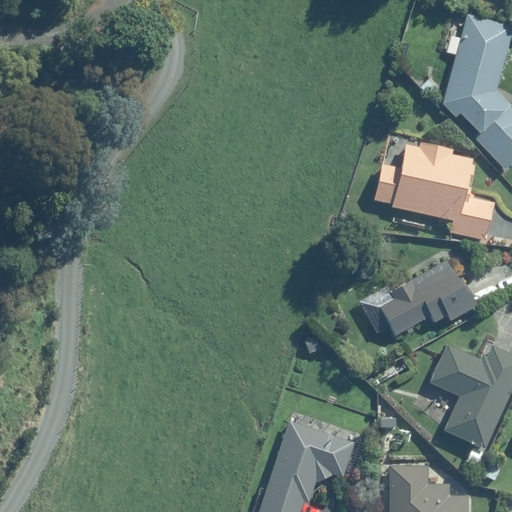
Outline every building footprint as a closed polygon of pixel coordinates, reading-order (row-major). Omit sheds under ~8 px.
[(511,31),(511,29),(467,16),(442,109),(455,122),(461,117),(480,136),(476,141),(505,174),(511,168),(511,108),(495,93),(511,31)] [(394,207),(393,211),(452,225),(449,235),(489,244),(497,207),(471,200),(480,160),(404,143),(399,169),(380,164),(372,202),(394,207)] [(451,262),(391,295),(396,303),(385,308),(400,335),(431,318),(435,324),(445,318),(449,324),(477,308),(451,262)] [(486,452),(511,390),(511,360),(492,352),(486,365),(448,349),(433,386),(461,398),(446,436),(486,452)] [(353,443),(289,426),(262,511),(299,511),(303,503),(309,505),(315,485),(333,478),(342,480),(353,443)] [(426,467),(388,468),(388,511),(466,511),(467,500),(449,500),(448,486),(426,487),(426,467)]
